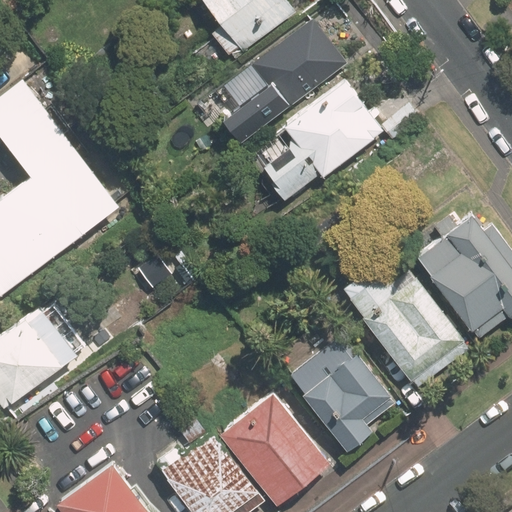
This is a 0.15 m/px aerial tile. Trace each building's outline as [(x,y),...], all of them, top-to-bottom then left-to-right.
[(304,3),(301,0),(218,0),(230,15),(217,24),(238,52),(304,3)] [(250,133),(353,56),(322,14),(260,60),(276,82),(235,113),(250,133)] [(0,296),(129,202),(30,67),(0,88),(0,119),(39,172),(0,200),(0,296)] [(298,192),(387,125),(395,135),(428,110),(416,94),(387,116),(356,75),(263,145),(298,192)] [(511,246),(482,206),(424,250),(485,332),(511,311),(511,246)] [(384,258),(351,281),(419,376),(473,337),(419,262),(397,277),(384,258)] [(95,343),(58,293),(0,334),(0,379),(15,400),(95,343)] [(345,326),(293,367),(355,445),(380,425),(370,411),(396,390),(345,326)] [(284,381),(228,422),(286,501),(343,459),(284,381)] [(177,435),(156,451),(201,511),(241,511),(239,508),(269,486),(222,422),(212,430),(197,409),(179,423),(190,437),(182,442),(177,435)] [(165,511),(121,450),(63,492),(78,511),(165,511)]
